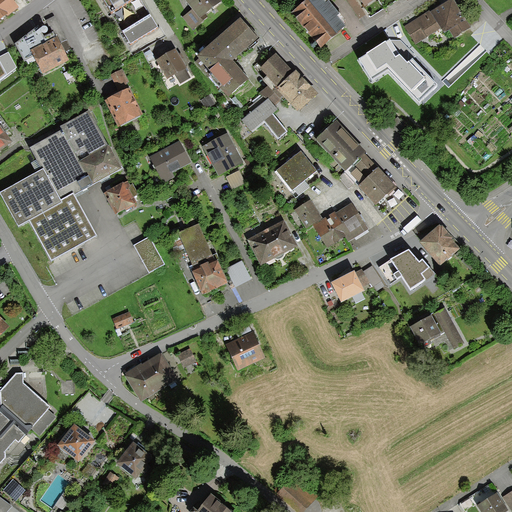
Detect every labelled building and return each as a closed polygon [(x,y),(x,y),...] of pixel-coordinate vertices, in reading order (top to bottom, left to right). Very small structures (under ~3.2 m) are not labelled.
[(0,0),(0,21),(2,20),(1,19),(7,14),(8,16),(19,7),(13,0),(0,0)] [(139,0),(99,0),(108,16),(127,5),(136,21),(120,30),(128,44),(155,28),(139,0)] [(217,0),(182,0),(191,10),(181,18),(192,31),(202,22),(199,18),(219,1),(217,0)] [(306,0),(291,12),(319,46),(344,26),(342,23),(345,20),(329,0),(306,0)] [(356,0),(346,0),(359,19),(366,14),(356,0)] [(470,26),(453,0),(450,0),(431,12),(430,10),(404,26),(416,44),(441,28),(443,32),(449,29),(454,37),(470,26)] [(228,96),(249,78),(233,60),(259,39),(241,18),(198,56),(200,58),(197,61),(209,75),(212,72),(223,84),(220,86),(228,96)] [(55,41),(34,53),(45,73),(66,62),(55,41)] [(360,61),(373,82),(388,72),(419,104),(437,88),(413,62),(416,59),(400,43),(389,43),(360,61)] [(176,47),(155,60),(167,80),(175,75),(180,83),(191,77),(188,73),(190,71),(176,47)] [(0,80),(17,67),(8,53),(0,56),(0,80)] [(263,70),(280,87),(294,74),(276,57),(263,70)] [(295,73),(294,74),(280,87),(279,89),(300,111),(316,94),(295,73)] [(107,100),(120,126),(139,116),(126,90),(107,100)] [(212,94),(201,100),(206,109),(217,102),(212,94)] [(275,111),(262,94),(238,114),(252,130),(275,111)] [(63,131),(31,149),(43,170),(61,202),(73,196),(121,169),(89,114),(62,129),(63,131)] [(0,151),(13,142),(9,138),(14,135),(0,115),(0,151)] [(395,115),(388,123),(396,130),(403,122),(395,115)] [(337,124),(318,142),(344,170),(363,152),(337,124)] [(225,134),(202,146),(219,176),(242,163),(225,134)] [(177,143),(149,156),(163,184),(173,179),(170,173),(188,164),(177,143)] [(278,173),(292,190),(315,171),(300,154),(278,173)] [(360,188),(375,204),(393,187),(367,158),(355,169),(359,174),(355,178),(362,185),(360,188)] [(61,202),(43,170),(1,194),(19,226),(29,221),(61,202)] [(242,170),(228,176),(234,189),(248,183),(242,170)] [(123,184),(107,193),(118,213),(136,203),(126,184),(124,185),(123,184)] [(61,202),(29,221),(51,261),(95,236),(73,196),(61,202)] [(310,203),(296,212),(305,226),(319,217),(310,203)] [(328,245),(362,226),(351,207),(317,227),(328,245)] [(282,224),(250,241),(262,263),(294,246),(282,224)] [(198,227),(180,235),(194,266),(192,268),(203,292),(226,281),(215,258),(213,259),(198,227)] [(441,229),(423,245),(441,264),(458,248),(441,229)] [(149,238),(135,246),(150,273),(165,265),(149,238)] [(408,251),(380,268),(390,285),(401,278),(410,290),(433,275),(423,262),(419,265),(408,251)] [(245,261),(229,268),(237,286),(253,280),(245,261)] [(356,274),(336,284),(345,299),(378,281),(373,270),(364,275),(363,272),(357,275),(356,274)] [(444,310),(412,328),(420,343),(443,330),(453,347),(462,342),(444,310)] [(129,314),(114,320),(117,329),(133,322),(129,314)] [(251,335),(228,347),(239,368),(263,356),(251,335)] [(188,350),(177,356),(182,366),(193,360),(188,350)] [(161,357),(128,377),(142,399),(175,379),(161,357)] [(0,462),(4,457),(4,452),(15,439),(18,441),(48,407),(23,383),(23,374),(16,374),(3,389),(0,388),(0,462)] [(76,427),(61,445),(79,460),(94,441),(76,427)] [(131,449),(120,464),(135,475),(146,460),(131,449)] [(295,476),(280,494),(300,511),(301,511),(317,495),(295,476)] [(6,491),(17,500),(27,489),(15,480),(6,491)] [(511,491),(503,497),(511,510),(511,491)] [(231,511),(208,492),(191,511),(231,511)] [(498,492),(477,504),(481,511),(507,511),(509,511),(498,492)]
